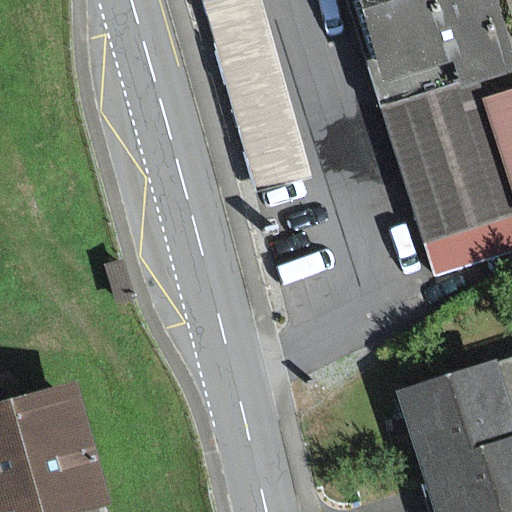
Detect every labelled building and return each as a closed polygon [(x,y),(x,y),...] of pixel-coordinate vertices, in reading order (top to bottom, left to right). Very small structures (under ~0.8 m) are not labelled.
[(201,0),(255,193),(310,178),(260,0),(201,0)] [(511,54),(494,0),(347,0),(438,274),(511,249),(511,54)] [(123,260),(103,266),(114,305),(134,299),(123,260)] [(511,366),(408,397),(441,511),(505,511),(511,510),(511,366)] [(0,410),(0,511),(104,511),(73,392),(0,410)]
